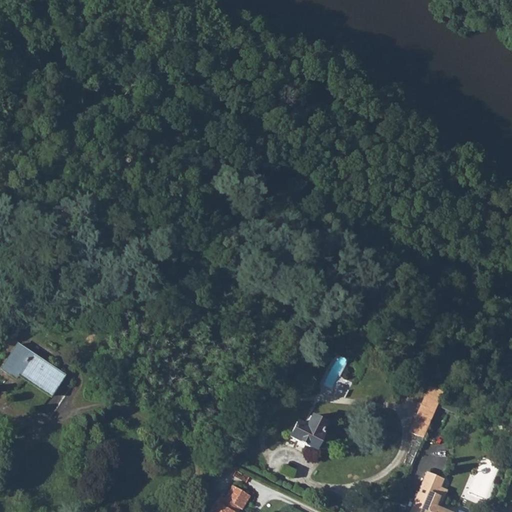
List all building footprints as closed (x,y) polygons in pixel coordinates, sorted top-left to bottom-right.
[(117,163),(116,167),(117,169),(121,172),(125,170),(128,167),(126,162),(122,159),(117,163)] [(459,286),(455,292),(462,296),(465,289),(459,286)] [(17,343),(0,367),(0,369),(14,378),(17,374),(49,395),(63,375),(17,343)] [(426,395),(418,412),(420,413),(431,418),(439,400),(426,395)] [(420,413),(416,422),(428,427),(431,418),(420,413)] [(324,423),(310,416),(304,426),(296,422),(288,435),(312,449),(320,436),(317,434),(324,423)] [(418,494),(410,511),(447,511),(435,506),(439,494),(437,494),(442,480),(426,473),(421,486),(428,490),(425,497),(418,494)] [(237,511),(240,508),(243,508),(250,496),(232,485),(224,498),(221,497),(210,511),(237,511)]
